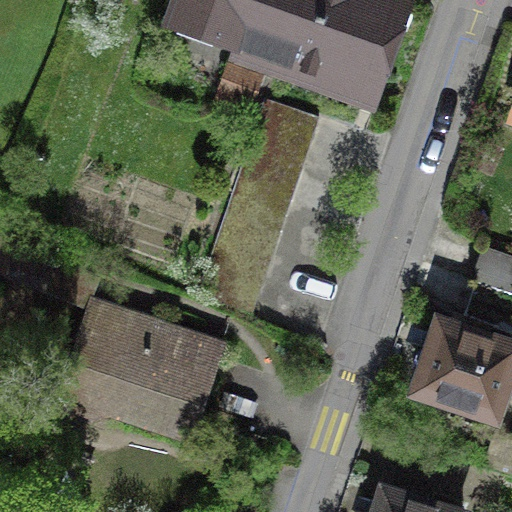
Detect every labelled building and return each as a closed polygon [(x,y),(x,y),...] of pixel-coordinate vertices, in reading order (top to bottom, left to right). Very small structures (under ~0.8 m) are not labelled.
[(179,0),(173,18),(367,87),(398,0),(179,0)] [(261,73),(228,62),(218,94),(251,105),(261,73)] [(318,117),(265,98),(198,292),(252,310),(318,117)] [(102,278),(0,237),(0,272),(90,308),(93,301),(102,278)] [(511,256),(486,248),(476,279),(511,291),(511,256)] [(511,291),(476,279),(464,313),(511,329),(511,291)] [(221,343),(93,301),(90,308),(68,375),(111,389),(104,406),(111,408),(190,434),(221,343)] [(511,362),(511,344),(439,320),(415,392),(494,418),(511,362)] [(111,389),(68,375),(55,409),(96,423),(99,424),(101,423),(104,422),(106,420),(107,417),(111,408),(104,406),(111,389)] [(456,511),(385,488),(377,511),(456,511)]
